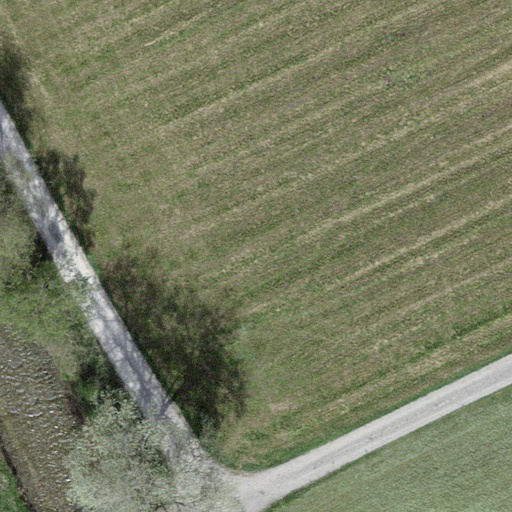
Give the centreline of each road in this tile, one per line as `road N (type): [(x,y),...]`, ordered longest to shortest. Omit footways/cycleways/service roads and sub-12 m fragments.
road 1 (track): [(226,511),(150,405),(0,122)]
road 2 (track): [(242,511),(511,379)]
